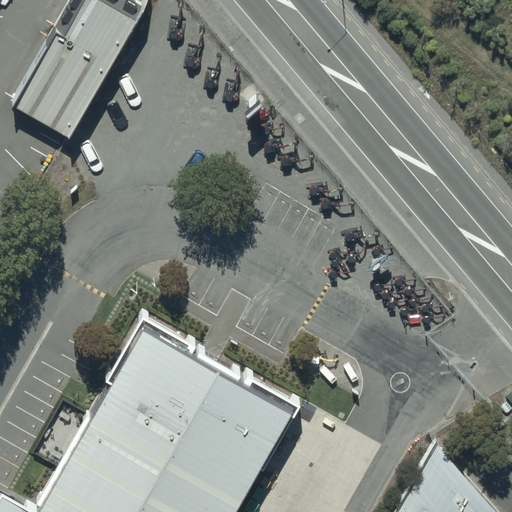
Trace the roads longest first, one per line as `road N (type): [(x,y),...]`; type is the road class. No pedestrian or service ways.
road 1 (secondary): [(511,272),(282,0)]
road 2 (track): [(425,0),(511,85)]
